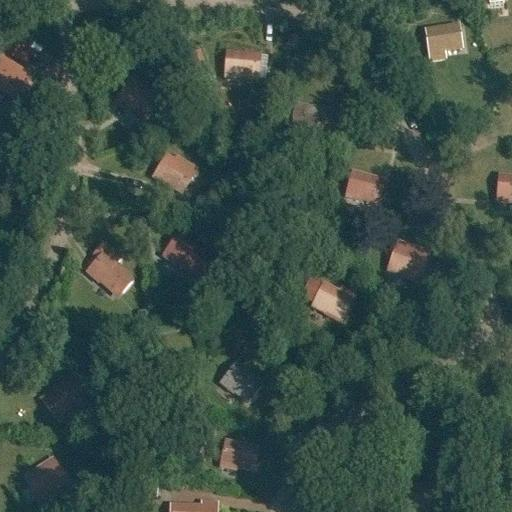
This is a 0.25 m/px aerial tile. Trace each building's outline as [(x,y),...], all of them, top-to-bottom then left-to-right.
[(458,28),(426,32),(429,55),(442,53),(461,51),(458,28)] [(15,49),(9,61),(21,68),(28,56),(15,49)] [(257,81),(259,58),(227,55),(225,77),(225,81),(238,82),(238,79),(257,81)] [(28,76),(1,59),(0,60),(0,92),(14,101),(28,76)] [(128,111),(143,121),(159,97),(132,79),(115,106),(126,113),(128,111)] [(327,136),(331,113),(295,107),(292,130),(292,133),(305,135),(305,133),(327,136)] [(194,176),(167,158),(154,177),(165,185),(181,195),(194,176)] [(218,171),(219,182),(233,182),(233,171),(218,171)] [(383,183),(352,175),(346,197),(359,200),(359,201),(377,206),(383,183)] [(497,200),(510,202),(511,202),(511,179),(499,178),(497,200)] [(308,183),(308,191),(318,191),(318,183),(308,183)] [(163,259),(174,267),(176,265),(191,275),(195,269),(205,277),(217,260),(202,250),(200,253),(178,237),(165,256),(163,259)] [(117,299),(132,283),(127,278),(128,277),(115,266),(120,261),(104,246),(94,257),(99,261),(89,273),(87,275),(97,284),(99,282),(117,299)] [(416,288),(426,259),(396,249),(386,278),(416,288)] [(323,286),(322,289),(310,282),(301,299),(314,305),(313,306),(313,307),(312,310),(324,316),(325,313),(342,322),(354,297),(341,290),(339,294),(323,286)] [(438,306),(430,296),(423,302),(430,312),(438,306)] [(136,323),(136,331),(148,331),(148,322),(136,323)] [(222,384),(232,392),(247,404),(262,386),(237,366),(222,384)] [(68,416),(84,405),(70,386),(44,405),(57,424),(68,416)] [(257,450),(225,444),(220,470),(236,473),(236,470),(253,473),(257,450)] [(52,461),(25,478),(39,501),(41,504),(53,497),(51,495),(67,485),(55,465),(52,461)] [(432,484),(401,493),(406,511),(417,511),(420,511),(421,511),(439,506),(432,484)] [(451,485),(451,494),(464,494),(463,484),(451,485)] [(129,498),(154,499),(154,488),(129,487),(129,498)]
